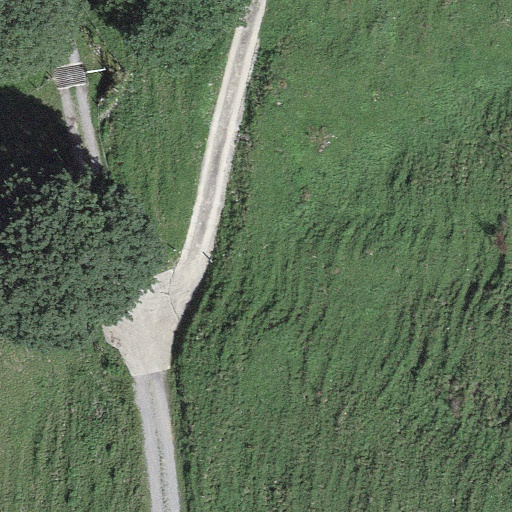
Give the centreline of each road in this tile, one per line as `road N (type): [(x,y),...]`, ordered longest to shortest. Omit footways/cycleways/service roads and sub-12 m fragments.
road 1 (track): [(51,0),(142,335),(173,301),(201,241),(259,0)]
road 2 (track): [(142,335),(157,387),(164,511)]
